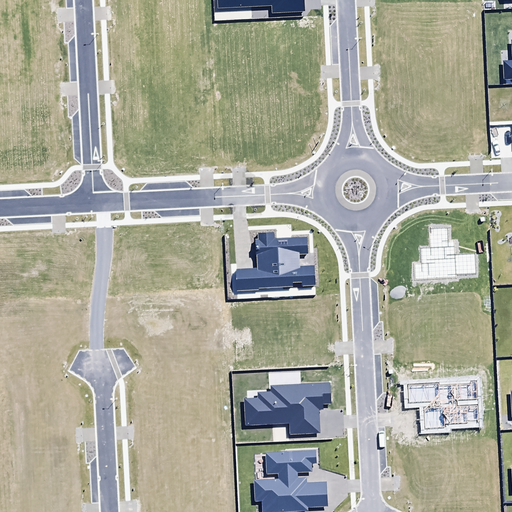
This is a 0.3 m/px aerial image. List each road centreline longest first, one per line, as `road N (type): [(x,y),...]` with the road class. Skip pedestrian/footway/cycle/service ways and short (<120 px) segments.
road 1 (residential): [(357,222),(371,511)]
road 2 (residential): [(324,192),(93,203)]
road 3 (residential): [(93,203),(83,0)]
road 4 (residential): [(345,0),(354,159)]
road 5 (residential): [(109,511),(101,363)]
road 6 (residential): [(386,188),(511,182)]
